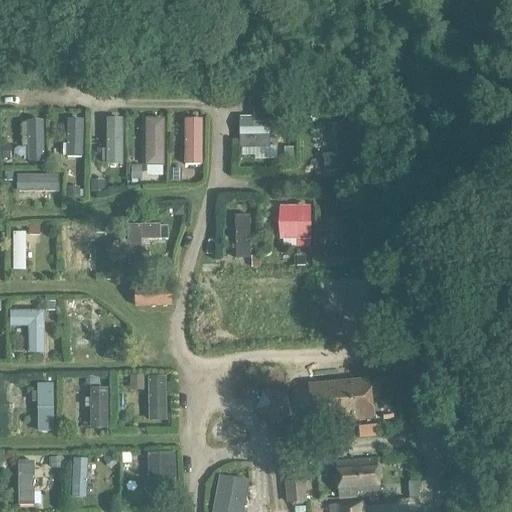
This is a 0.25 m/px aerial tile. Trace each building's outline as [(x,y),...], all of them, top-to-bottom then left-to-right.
[(253,120),(240,119),(240,140),(240,151),(241,151),(269,150),(269,149),(269,115),(253,114),(253,120)] [(108,120),(108,167),(124,167),(125,120),(108,120)] [(147,168),(165,168),(165,120),(147,120),(147,168)] [(84,160),(85,122),(70,121),(68,159),(84,160)] [(28,126),(23,126),(24,149),(28,148),(29,165),(45,164),(44,123),(27,123),(28,126)] [(331,126),(337,154),(323,156),(326,173),(340,170),(341,172),(355,169),(345,123),(331,126)] [(202,130),(186,130),(186,168),(202,168),(202,130)] [(9,148),(1,149),(2,160),(10,160),(9,148)] [(294,151),(285,151),(285,164),(295,164),(294,151)] [(142,169),(132,169),(132,183),(142,183),(142,169)] [(170,172),(170,184),(181,184),(181,171),(170,172)] [(12,174),(4,174),(5,183),(13,183),(12,174)] [(349,174),(340,176),(342,188),(351,186),(349,174)] [(60,177),(18,176),(18,193),(60,193),(60,177)] [(104,182),(92,182),(92,193),(104,193),(104,182)] [(79,191),(67,191),(67,201),(79,201),(79,191)] [(312,209),(280,209),(281,241),(284,241),(296,241),(296,248),(310,248),(310,241),(312,241),(312,209)] [(359,212),(341,213),(345,262),(363,260),(359,212)] [(236,217),(236,261),(251,260),(251,216),(236,217)] [(161,226),(128,227),(129,267),(143,267),(142,242),(161,241),(161,226)] [(68,274),(83,274),(82,227),(66,227),(68,274)] [(41,228),(29,228),(29,238),(40,238),(41,228)] [(104,228),(92,228),(92,237),(105,237),(104,228)] [(27,235),(12,235),(12,274),(27,274),(27,235)] [(338,252),(324,253),(325,262),(338,261),(338,252)] [(305,258),(297,259),(297,268),(305,268),(305,258)] [(172,280),(135,281),(136,306),(173,305),(172,280)] [(190,328),(191,368),(231,367),(231,355),(275,354),(274,323),(300,322),(300,319),(276,319),(275,298),(189,301),(189,314),(263,312),(264,326),(190,328)] [(45,305),(45,315),(55,315),(54,305),(45,305)] [(10,328),(29,327),(29,355),(44,354),(44,312),(10,312),(10,328)] [(86,379),(85,388),(99,388),(99,379),(86,379)] [(145,393),(145,379),(131,379),(131,393),(145,393)] [(149,379),(149,423),(168,424),(168,379),(149,379)] [(369,381),(309,385),(312,424),(372,419),(369,381)] [(38,434),(55,433),(54,386),(38,387),(38,434)] [(108,389),(91,389),(90,430),(107,430),(108,389)] [(257,406),(256,411),(271,424),(288,411),(283,392),(263,392),(257,406)] [(176,453),(148,455),(149,491),(162,490),(162,503),(177,502),(176,453)] [(118,463),(110,454),(103,460),(111,469),(118,463)] [(131,454),(123,455),(123,465),(132,464),(131,454)] [(63,459),(49,459),(50,469),(63,469),(63,459)] [(88,500),(90,462),(75,461),(73,499),(88,500)] [(35,507),(34,462),(18,463),(18,507),(35,507)] [(378,462),(338,464),(340,498),(380,495),(378,462)] [(304,467),(285,468),(288,505),(307,503),(304,467)] [(220,476),(213,511),(244,511),(250,482),(220,476)] [(277,511),(273,479),(264,480),(268,511),(277,511)]
